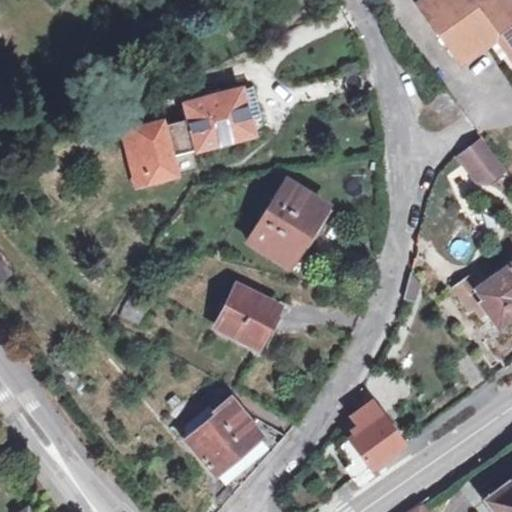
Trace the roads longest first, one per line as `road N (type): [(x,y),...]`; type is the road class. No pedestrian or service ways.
road 1 (residential): [(253,511),(364,353),(386,283),(398,209),(397,144),(391,99),(353,0)]
road 2 (tertiary): [(360,511),(511,409)]
